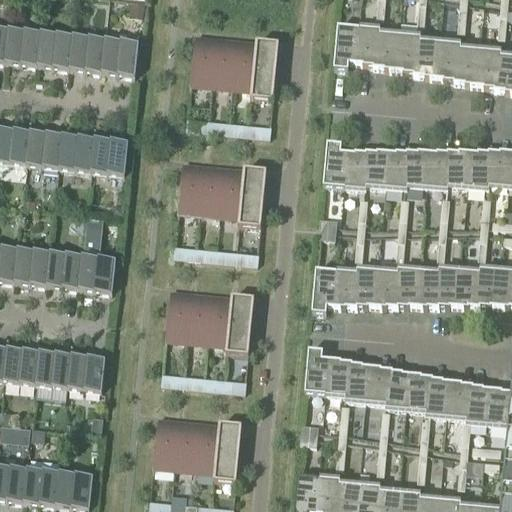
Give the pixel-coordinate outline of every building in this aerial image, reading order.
[(133,1),(133,7),(146,9),(147,2),(133,1)] [(419,4),(418,19),(425,20),(426,5),(419,4)] [(142,23),(143,12),(132,10),(130,21),(142,23)] [(460,11),(458,25),(465,26),(467,11),(460,11)] [(384,13),(377,13),(376,27),(383,28),(384,13)] [(500,17),(499,31),(505,32),(507,18),(500,17)] [(425,20),(418,19),(417,33),(423,34),(425,20)] [(465,26),(458,25),(457,40),(464,40),(465,26)] [(505,32),(499,31),(497,46),(504,46),(505,32)] [(349,70),(354,71),(357,35),(337,33),(333,77),(348,78),(349,70)] [(0,70),(5,71),(9,36),(0,35),(0,70)] [(372,75),(376,75),(379,41),(380,37),(359,35),(357,35),(354,71),(362,72),(362,73),(373,74),(372,75)] [(5,71),(38,74),(41,40),(9,36),(5,71)] [(38,74),(70,78),(74,43),(41,40),(38,74)] [(384,77),(397,79),(400,42),(379,41),(376,75),(384,76),(384,77)] [(417,83),(420,48),(420,44),(400,42),(397,79),(402,79),(402,80),(413,81),(413,83),(417,83)] [(70,78),(102,81),(106,47),(74,43),(70,78)] [(192,91),(211,92),(215,45),(195,43),(190,96),(192,96),(192,91)] [(211,92),(231,94),(236,47),(215,45),(211,92)] [(106,47),(102,81),(135,85),(139,50),(106,47)] [(231,94),(251,96),(256,49),(236,47),(231,94)] [(256,48),(256,49),(251,96),(250,106),(273,108),(275,91),(276,91),(276,90),(275,90),(279,51),(256,48)] [(424,85),(437,86),(440,50),(420,48),(417,83),(424,84),(424,85)] [(457,90),(460,56),(461,52),(440,50),(437,86),(443,86),(443,88),(453,89),(453,90),(457,90)] [(464,92),(477,93),(481,57),(460,56),(457,90),(464,91),(464,92)] [(497,98),(500,63),(501,59),(481,57),(477,93),(483,94),(483,95),(493,96),(493,97),(497,98)] [(504,100),(511,100),(511,64),(500,63),(497,98),(505,98),(504,100)] [(186,137),(197,138),(198,127),(187,126),(186,137)] [(217,140),(228,141),(229,130),(218,129),(217,140)] [(229,130),(228,141),(238,142),(239,131),(229,130)] [(270,134),(269,134),(260,133),(259,144),(269,145),(270,134)] [(0,170),(27,174),(31,139),(0,135),(0,170)] [(27,174),(60,177),(63,143),(31,139),(27,174)] [(60,177),(92,181),(96,146),(63,143),(60,177)] [(96,146),(92,181),(124,184),(128,150),(96,146)] [(345,196),(348,160),(341,159),(341,151),(327,150),(323,194),(345,196)] [(365,197),(366,194),(369,159),(365,158),(365,160),(354,159),(354,160),(348,160),(345,196),(365,197)] [(366,194),(386,195),(389,159),(376,158),(376,160),(369,159),(366,194)] [(406,197),(407,193),(410,159),(406,158),(406,160),(395,159),(395,160),(389,159),(386,195),(406,197)] [(407,193),(427,195),(430,159),(417,158),(417,159),(410,159),(407,193)] [(448,197),(448,193),(451,159),(447,158),(447,159),(436,158),(436,160),(430,159),(427,195),(448,197)] [(448,193),(468,195),(471,159),(458,158),(458,159),(451,159),(448,193)] [(488,197),(489,193),(492,158),(488,158),(488,159),(477,158),(477,160),(471,159),(468,195),(488,197)] [(489,193),(508,195),(511,159),(499,158),(499,159),(492,158),(489,193)] [(180,218),(198,220),(203,173),(183,171),(177,224),(179,224),(180,218)] [(198,220),(218,222),(223,175),(203,173),(198,220)] [(218,222),(239,224),(243,177),(223,175),(218,222)] [(243,176),(243,177),(239,224),(238,233),(261,235),(262,218),(264,218),(264,217),(262,217),(266,178),(243,176)] [(401,206),(400,221),(407,222),(408,207),(401,206)] [(442,206),(441,221),(448,222),(449,207),(442,206)] [(483,206),(482,221),(489,221),(490,207),(483,206)] [(360,207),(359,221),(366,222),(367,207),(360,207)] [(366,222),(359,221),(358,236),(365,236),(366,222)] [(407,222),(400,221),(399,235),(406,236),(407,222)] [(448,222),(441,221),(439,235),(446,236),(448,222)] [(489,221),(482,221),(481,235),(487,236),(489,221)] [(103,226),(87,225),(84,258),(99,260),(103,226)] [(319,233),(336,234),(336,227),(320,226),(319,233)] [(492,236),(506,237),(507,230),(493,229),(492,236)] [(335,240),(319,239),(318,246),(335,247),(335,240)] [(398,242),(397,257),(404,257),(405,243),(398,242)] [(439,242),(438,257),(445,257),(446,243),(439,242)] [(480,242),(479,256),(486,257),(487,243),(480,242)] [(357,243),(356,257),(363,258),(364,243),(357,243)] [(174,265),(184,266),(185,254),(175,253),(174,265)] [(0,289),(15,291),(18,256),(0,254),(0,289)] [(15,291),(47,294),(51,260),(18,256),(15,291)] [(205,268),(215,269),(216,257),(206,256),(205,268)] [(486,257),(479,256),(478,271),(484,272),(486,257)] [(216,257),(215,269),(226,270),(227,259),(216,257)] [(363,258),(356,257),(354,271),(361,272),(363,258)] [(404,257),(397,257),(395,271),(402,272),(404,257)] [(445,257),(438,257),(436,271),(443,272),(445,257)] [(47,294),(79,298),(83,263),(51,260),(47,294)] [(258,262),(257,261),(247,261),(246,272),(257,273),(258,262)] [(83,263),(79,298),(112,301),(116,267),(83,263)] [(327,314),(332,314),(336,278),(315,276),(311,320),(326,322),(327,314)] [(409,314),(414,314),(418,278),(397,276),(397,280),(394,315),(398,315),(398,314),(409,315),(409,314)] [(450,313),(455,314),(459,278),(438,276),(438,280),(435,315),(439,315),(439,314),(450,315),(450,313)] [(491,313),(497,314),(500,278),(479,276),(479,280),(476,315),(480,315),(480,314),(491,315),(491,313)] [(368,314),(373,314),(377,278),(356,277),(356,280),(353,315),(357,315),(357,314),(368,315),(368,314)] [(346,314),(353,315),(356,280),(336,279),(336,278),(332,314),(345,316),(346,314)] [(387,314),(394,315),(397,280),(377,278),(373,314),(386,315),(387,314)] [(428,314),(435,315),(438,280),(418,278),(414,314),(427,315),(428,314)] [(469,314),(476,315),(479,280),(459,278),(455,314),(469,315),(469,314)] [(511,313),(511,278),(500,278),(497,314),(509,315),(510,314),(511,313)] [(167,345),(186,347),(190,300),(170,298),(165,351),(167,351),(167,345)] [(186,347),(206,349),(211,302),(190,300),(186,347)] [(206,349),(226,351),(231,304),(211,302),(206,349)] [(231,303),(231,304),(226,351),(225,361),(248,363),(254,305),(231,303)] [(4,390),(37,394),(40,359),(8,356),(4,390)] [(304,400),(325,402),(328,366),(322,365),(323,358),(308,357),(304,400)] [(37,394),(69,397),(73,363),(40,359),(37,394)] [(73,363),(69,397),(101,401),(105,366),(73,363)] [(325,402),(345,404),(348,369),(341,368),(341,367),(328,366),(325,402)] [(345,408),(365,409),(368,373),(362,373),(363,372),(352,371),(352,369),(348,369),(345,404),(345,408)] [(365,409),(385,411),(388,377),(381,376),(381,375),(368,373),(365,409)] [(385,415),(405,417),(408,381),(403,380),(403,379),(392,378),(392,377),(388,377),(385,411),(385,415)] [(161,392),(172,393),(173,382),(162,381),(161,392)] [(405,417),(426,419),(429,384),(421,383),(422,382),(408,381),(405,417)] [(192,395),(203,396),(204,385),(193,384),(192,395)] [(425,423),(445,424),(449,388),(443,388),(443,387),(433,386),(433,384),(429,384),(426,419),(425,423)] [(204,385),(203,396),(213,397),(214,386),(204,385)] [(235,388),(234,399),(244,400),(245,389),(235,388)] [(445,424),(466,426),(469,391),(462,391),(462,390),(449,388),(445,424)] [(465,430),(486,432),(489,396),(483,395),(483,394),(473,393),(473,392),(469,391),(466,426),(465,430)] [(486,432),(507,434),(510,401),(510,399),(502,398),(502,397),(489,396),(486,432)] [(342,413),(340,427),(347,428),(349,413),(342,413)] [(382,419),(381,433),(388,434),(389,419),(382,419)] [(155,473),(173,475),(178,427),(158,425),(153,478),(154,479),(155,473)] [(423,425),(421,439),(428,440),(430,426),(423,425)] [(33,435),(44,436),(45,427),(34,426),(33,435)] [(173,475),(194,477),(198,429),(178,427),(173,475)] [(347,428),(340,427),(339,442),(346,442),(347,428)] [(93,429),(92,441),(100,442),(101,429),(93,429)] [(194,477),(214,478),(218,431),(198,429),(194,477)] [(0,446),(30,450),(31,433),(2,430),(0,445),(0,446)] [(219,430),(218,431),(214,478),(213,488),(236,490),(238,473),(239,473),(239,472),(238,472),(242,433),(219,430)] [(463,431),(462,446),(469,446),(470,432),(463,431)] [(301,439),(317,440),(318,433),(302,432),(301,439)] [(388,434),(381,433),(380,448),(387,448),(388,434)] [(503,471),(500,504),(511,505),(511,434),(507,434),(504,464),(503,471)] [(428,440),(421,439),(420,454),(427,455),(428,440)] [(317,446),(301,445),(300,445),(300,452),(316,453),(317,446)] [(469,446),(462,446),(460,460),(467,461),(469,446)] [(339,449),(337,463),(344,464),(345,449),(339,449)] [(472,461),(486,462),(486,455),(473,454),(472,461)] [(379,455),(378,469),(385,470),(386,455),(379,455)] [(486,455),(486,462),(499,464),(500,456),(486,455)] [(419,461),(418,475),(425,476),(426,461),(419,461)] [(344,464),(337,463),(336,477),(343,478),(344,464)] [(460,467),(459,481),(465,482),(467,468),(460,467)] [(385,470),(378,469),(376,484),(383,484),(385,470)] [(484,469),(483,477),(498,478),(499,470),(484,469)] [(0,508),(24,511),(28,476),(0,473),(0,508)] [(425,476),(418,475),(417,490),(424,491),(425,476)] [(24,511),(35,511),(56,511),(60,480),(28,476),(24,511)] [(60,480),(56,511),(89,511),(93,483),(60,480)] [(465,482),(459,481),(457,496),(464,497),(465,482)] [(314,511),(317,485),(297,483),(294,511),(314,511)] [(337,511),(339,491),(339,487),(319,485),(317,485),(314,511),(337,511)] [(357,511),(360,493),(339,491),(337,511),(357,511)] [(378,511),(379,498),(380,495),(360,493),(357,511),(378,511)] [(398,511),(400,500),(379,498),(378,511),(398,511)] [(184,511),(185,511),(186,501),(172,499),(170,511),(184,511)] [(419,511),(420,506),(420,502),(400,500),(398,511),(419,511)]
